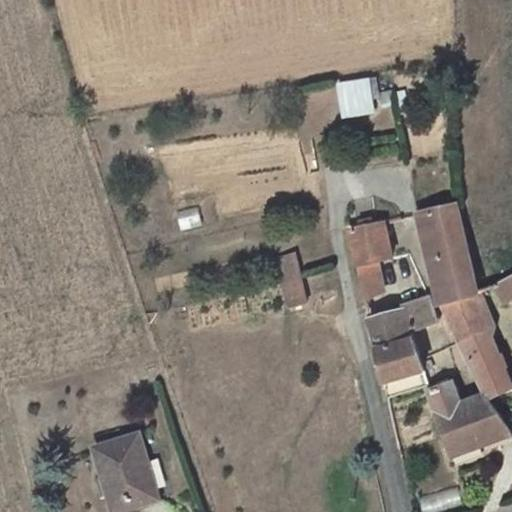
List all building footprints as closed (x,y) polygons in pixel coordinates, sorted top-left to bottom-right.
[(377,114),(375,78),(340,80),(342,116),(377,114)] [(484,296),(482,291),(463,218),(462,210),(430,217),(437,256),(446,294),(449,305),(484,296)] [(446,294),(437,256),(430,217),(423,218),(424,228),(434,267),(446,306),(449,305),(446,294)] [(362,276),(378,273),(395,270),(384,228),(354,233),(362,276)] [(286,290),(306,286),(302,262),(283,264),(286,290)] [(384,300),(378,273),(362,276),(368,303),(384,300)] [(511,279),(499,285),(506,303),(511,300),(511,279)] [(306,286),(286,290),(288,298),(307,296),(306,286)] [(484,296),(449,305),(446,306),(454,325),(465,347),(499,336),(484,296)] [(388,385),(429,376),(414,335),(443,327),(430,301),(406,304),(408,313),(372,319),(388,385)] [(495,406),(511,396),(511,369),(499,336),(465,347),(493,403),(495,406)] [(458,463),(511,442),(511,433),(495,406),(493,403),(468,412),(460,391),(437,400),(458,463)] [(141,441),(99,453),(116,511),(129,511),(161,503),(141,441)] [(511,442),(458,463),(463,475),(490,466),(491,459),(505,453),(511,450),(511,442)]
